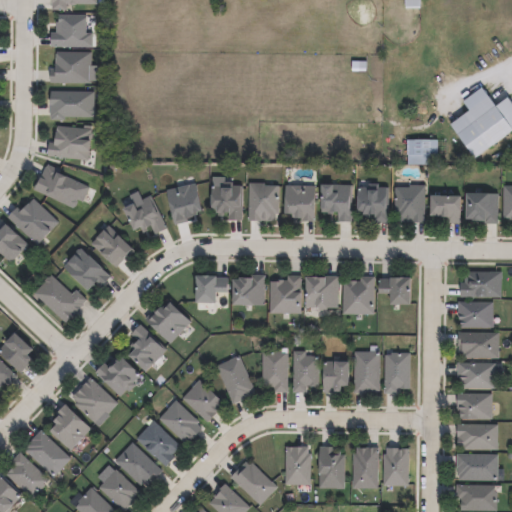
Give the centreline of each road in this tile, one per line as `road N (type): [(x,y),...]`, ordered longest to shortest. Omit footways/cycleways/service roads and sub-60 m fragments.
road 1 (residential): [(0,431),(165,262),(195,250),(511,253)]
road 2 (residential): [(163,511),(238,435),(269,420),(429,423)]
road 3 (residential): [(428,511),(432,253)]
road 4 (residential): [(25,0),(20,160),(0,186)]
